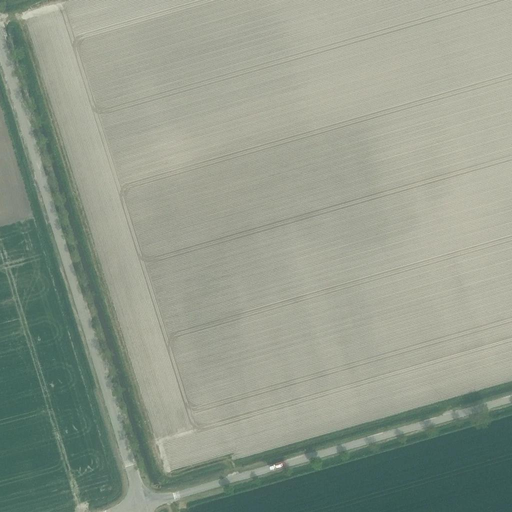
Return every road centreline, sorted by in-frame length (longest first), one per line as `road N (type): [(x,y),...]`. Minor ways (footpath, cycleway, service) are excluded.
road 1 (unclassified): [(141,505),(0,40)]
road 2 (unclassified): [(141,505),(511,397)]
